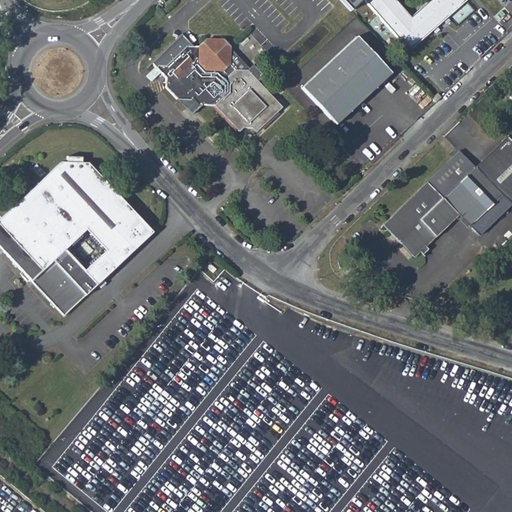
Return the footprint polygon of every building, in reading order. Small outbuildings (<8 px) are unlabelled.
[(343,0),(351,8),(360,0),(370,0),(411,45),(438,22),(441,25),(445,25),(450,20),(449,17),(447,13),(460,0),(343,0)] [(304,83),(339,118),(393,67),(359,31),(304,83)] [(252,69),(226,40),(210,40),(202,47),(194,48),(185,36),(154,63),(168,80),(167,89),(177,101),(177,102),(191,118),(204,106),(217,107),(242,133),(247,129),(254,129),(259,133),(287,106),(262,81),(269,74),(258,63),(252,69)] [(435,94),(439,97),(444,92),(440,89),(435,94)] [(379,224),(411,256),(417,251),(419,253),(425,248),(423,245),(455,213),(476,234),(511,199),(511,142),(504,134),(472,165),(456,149),(423,182),(379,224)] [(0,245),(61,310),(94,279),(150,226),(86,158),(58,157),(0,211),(0,245)] [(112,503),(122,511),(413,511),(372,477),(318,430),(329,416),(323,411),(329,404),(300,378),(293,386),(286,380),(274,394),(257,378),(213,430),(145,510),(122,491),(112,503)]
